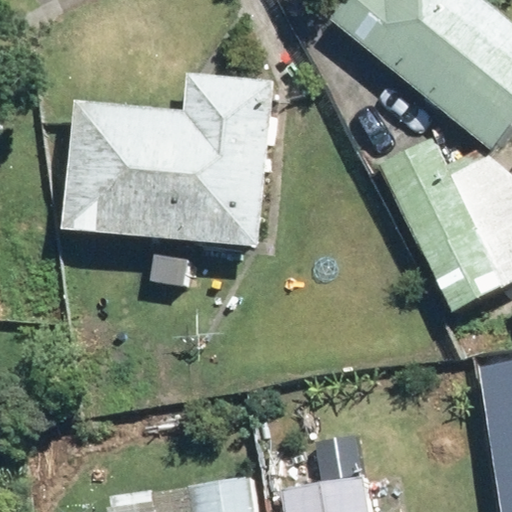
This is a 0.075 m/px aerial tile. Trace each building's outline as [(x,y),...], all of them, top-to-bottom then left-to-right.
[(469,158),(445,175),(431,147),(375,174),(450,325),(506,298),(505,297),(511,293),(511,177),(490,162),(511,136),(511,28),(479,0),(359,0),(332,32),(469,158)] [(182,83),(179,120),(72,109),(59,242),(186,254),(255,261),(271,91),(182,83)] [(511,357),(495,360),(511,445),(511,357)] [(254,511),(249,482),(185,491),(187,511),(254,511)] [(370,511),(367,483),(279,493),(281,511),(370,511)]
